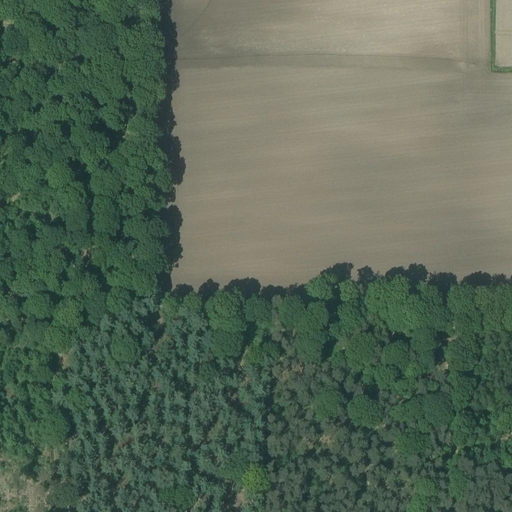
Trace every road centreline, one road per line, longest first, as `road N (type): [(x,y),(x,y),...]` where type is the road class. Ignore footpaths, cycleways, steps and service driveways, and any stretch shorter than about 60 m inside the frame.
road 1 (track): [(511,311),(51,297)]
road 2 (track): [(41,0),(51,297)]
road 3 (track): [(55,511),(51,297)]
